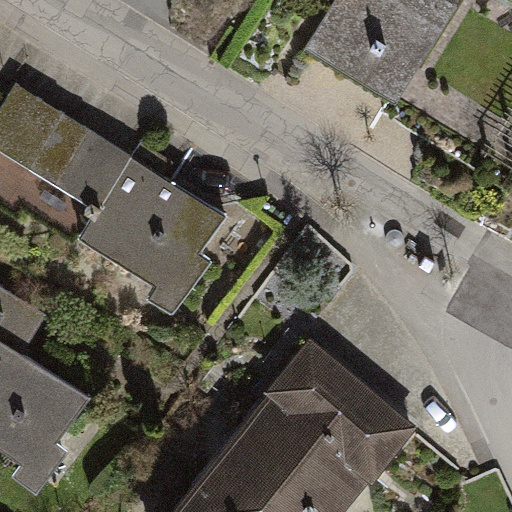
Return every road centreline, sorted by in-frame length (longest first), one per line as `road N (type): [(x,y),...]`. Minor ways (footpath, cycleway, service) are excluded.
road 1 (residential): [(35,0),(511,280)]
road 2 (residential): [(511,427),(499,328),(511,296)]
